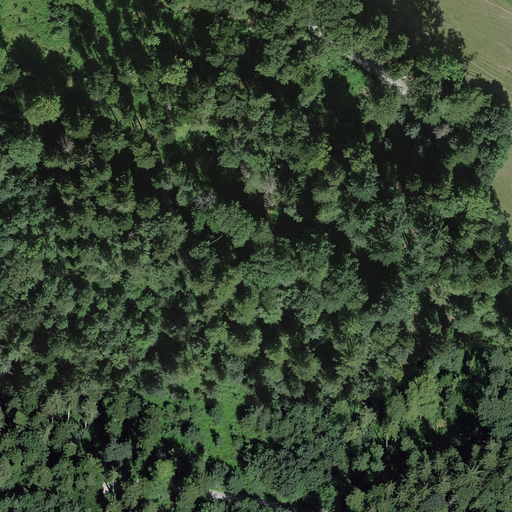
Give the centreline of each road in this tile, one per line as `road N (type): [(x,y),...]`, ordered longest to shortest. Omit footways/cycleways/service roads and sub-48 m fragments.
road 1 (track): [(511,258),(424,123),(365,61),(286,0)]
road 2 (track): [(0,500),(132,485),(203,491),(289,511)]
